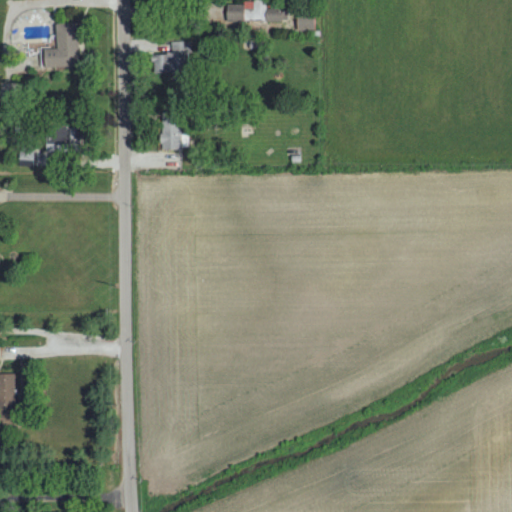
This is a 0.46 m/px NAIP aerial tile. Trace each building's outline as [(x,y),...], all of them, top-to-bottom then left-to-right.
[(242,0),(242,21),(287,21),(287,9),(265,8),(264,0),(242,0)] [(296,31),(313,30),(313,13),(295,13),(296,31)] [(55,48),(39,49),(40,67),(78,66),(77,23),(55,24),(55,48)] [(41,54),(39,40),(26,41),(28,55),(41,54)] [(189,71),(188,41),(171,41),(172,53),(152,54),(153,72),(189,71)] [(45,126),(45,154),(57,154),(57,145),(70,145),(70,127),(45,126)] [(33,148),(18,148),(18,166),(33,166),(33,148)] [(14,374),(0,373),(0,408),(14,408),(14,374)]
